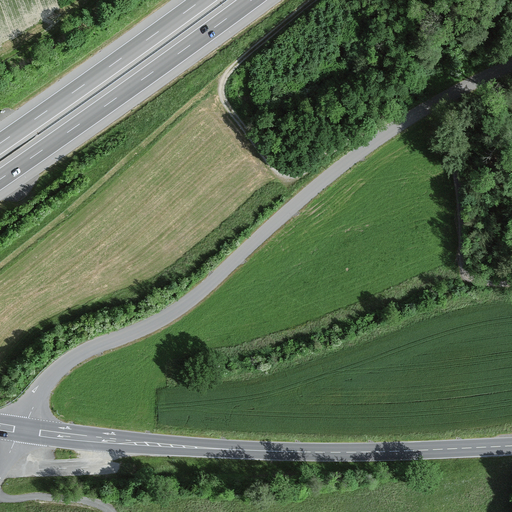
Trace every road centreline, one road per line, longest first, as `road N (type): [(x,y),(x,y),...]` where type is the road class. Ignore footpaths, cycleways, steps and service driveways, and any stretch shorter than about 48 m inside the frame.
road 1 (unclassified): [(21,430),(64,362),(175,310),(383,135),(511,64)]
road 2 (primary): [(511,445),(272,451),(21,430)]
road 3 (track): [(383,135),(351,139),(290,175),(270,164),(223,101),(228,71),(313,0)]
road 4 (motorway): [(0,179),(251,0)]
road 5 (motorway): [(201,0),(0,143)]
road 6 (track): [(435,102),(459,272),(511,280)]
